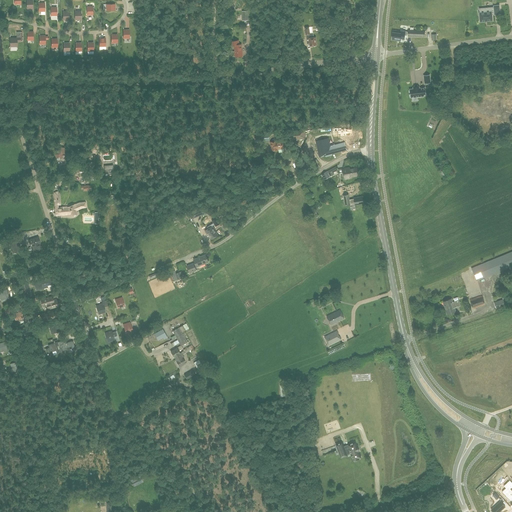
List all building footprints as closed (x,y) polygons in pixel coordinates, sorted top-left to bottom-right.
[(480,13),(479,13),(480,22),(492,21),(492,15),(494,14),(494,15),(500,14),(499,5),(493,6),(494,7),(486,8),(486,9),(484,9),(483,8),(479,9),(480,13)] [(313,46),(313,47),(315,46),(315,45),(316,45),(315,37),(312,38),(312,34),(310,34),(309,27),(305,28),(306,35),(309,35),(309,38),(310,46),(313,46)] [(426,30),(408,33),(409,41),(427,39),(426,30)] [(20,42),(20,38),(20,32),(16,32),(16,38),(10,38),(10,47),(17,47),(17,42),(20,42)] [(393,32),(392,39),(400,40),(401,38),(404,39),(405,36),(407,36),(407,33),(401,32),(400,33),(393,32)] [(239,44),(239,41),(236,41),(231,41),(232,46),(234,45),(235,52),(232,52),(232,56),(235,56),(235,57),(242,56),(241,44),(239,44)] [(426,94),(425,88),(409,90),(410,98),(424,96),(424,94),(426,94)] [(297,140),(306,139),(305,131),(291,132),(287,133),(287,140),(296,139),(297,140)] [(269,134),(255,136),(256,143),(270,141),(269,134)] [(281,141),(281,138),(272,139),(273,142),(270,142),(271,151),(278,150),(277,149),(283,148),(283,147),(284,147),(285,146),(284,143),(283,143),(282,141),(281,141)] [(329,144),(328,138),(316,141),(320,157),(325,155),(326,156),(330,155),(330,154),(346,150),(344,142),(333,145),(333,143),(329,144)] [(62,158),(62,153),(64,153),(63,148),(57,148),(58,154),(56,155),(56,157),(60,157),(60,158),(62,158)] [(96,172),(94,162),(84,163),(85,167),(91,166),(92,173),(96,172)] [(105,174),(114,173),(113,166),(104,167),(105,174)] [(324,180),(334,175),(333,173),(338,170),(336,166),(321,174),(324,180)] [(350,169),(349,167),(343,169),(344,179),(351,178),(351,177),(358,175),(357,168),(350,169)] [(59,192),(54,192),(56,208),(55,208),(56,215),(67,214),(71,213),(72,216),(77,214),(75,210),(82,207),(86,207),(85,203),(79,203),(76,205),(75,205),(67,208),(67,207),(58,208),(58,205),(60,205),(59,192)] [(343,195),(342,192),(339,193),(340,204),(344,203),(345,206),(350,205),(350,206),(363,203),(362,196),(354,198),(354,199),(349,199),(348,194),(343,195)] [(204,207),(191,213),(193,218),(206,213),(204,207)] [(208,229),(205,231),(207,235),(208,234),(211,240),(218,235),(214,230),(215,230),(213,226),(215,225),(216,227),(221,223),(217,217),(212,221),(213,223),(207,227),(208,229)] [(13,253),(15,253),(20,251),(15,235),(9,237),(8,237),(13,253)] [(41,249),(39,244),(40,243),(38,237),(29,240),(31,246),(32,246),(34,251),(41,249)] [(477,281),(511,266),(511,251),(472,268),(477,281)] [(190,272),(196,270),(195,267),(208,262),(206,255),(201,257),(194,260),(195,263),(188,266),(190,272)] [(174,281),(181,278),(179,272),(175,273),(175,274),(173,275),(173,276),(172,276),(174,281)] [(52,284),(50,278),(33,283),(35,291),(48,287),(47,285),(52,284)] [(21,285),(20,285),(25,298),(32,296),(27,283),(26,283),(21,285)] [(9,299),(6,290),(0,291),(0,298),(1,300),(5,299),(6,300),(9,299)] [(53,300),(52,296),(40,299),(43,307),(47,306),(48,309),(58,306),(56,299),(53,300)] [(473,309),(485,305),(482,296),(470,300),(473,309)] [(496,309),(510,303),(507,296),(502,298),(503,299),(494,303),(496,309)] [(118,308),(125,306),(122,297),(115,300),(118,308)] [(445,308),(460,303),(459,300),(452,302),(451,299),(443,302),(445,308)] [(106,300),(102,301),(102,303),(99,304),(99,305),(96,306),(99,314),(98,313),(101,312),(102,313),(105,312),(104,307),(108,305),(106,300)] [(460,303),(445,308),(447,315),(456,312),(454,308),(461,305),(460,303)] [(11,306),(3,308),(5,315),(13,312),(11,306)] [(21,312),(20,309),(17,310),(18,312),(14,314),(15,320),(23,318),(21,312)] [(331,325),(344,318),(340,310),(326,316),(331,325)] [(126,333),(133,331),(130,322),(123,325),(126,333)] [(56,327),(56,325),(49,328),(51,334),(61,331),(59,326),(56,327)] [(181,345),(187,342),(179,327),(173,331),(181,345)] [(164,339),(167,337),(163,329),(154,334),(158,340),(163,337),(164,339)] [(114,339),(113,337),(117,336),(115,331),(112,332),(112,331),(105,333),(107,342),(114,339)] [(328,346),(341,339),(339,336),(338,337),(337,334),(338,334),(336,331),(329,335),(330,338),(325,340),(328,346)] [(73,341),(62,344),(61,341),(57,342),(53,343),(54,343),(48,345),(49,348),(46,349),(48,355),(53,354),(52,352),(56,351),(57,353),(60,352),(61,354),(63,354),(62,351),(75,347),(73,341)] [(184,351),(179,353),(176,348),(170,351),(175,359),(183,354),(185,353),(184,351)] [(183,354),(175,359),(179,366),(185,363),(182,358),(184,356),(183,354)] [(198,360),(193,363),(197,369),(202,366),(200,362),(198,360)] [(11,373),(21,370),(20,368),(18,362),(11,364),(12,368),(10,369),(11,373)] [(187,379),(195,374),(192,370),(184,375),(187,379)] [(341,457),(351,454),(352,456),(351,456),(352,458),(353,458),(354,461),(359,459),(358,458),(360,457),(358,451),(359,451),(357,446),(356,446),(355,442),(343,447),(342,442),(336,444),(341,457)] [(506,488),(502,491),(502,492),(511,501),(511,500),(511,490),(510,489),(511,487),(511,482),(510,480),(503,486),(506,488)] [(493,511),(499,511),(505,507),(500,502),(492,510),(493,511)]
